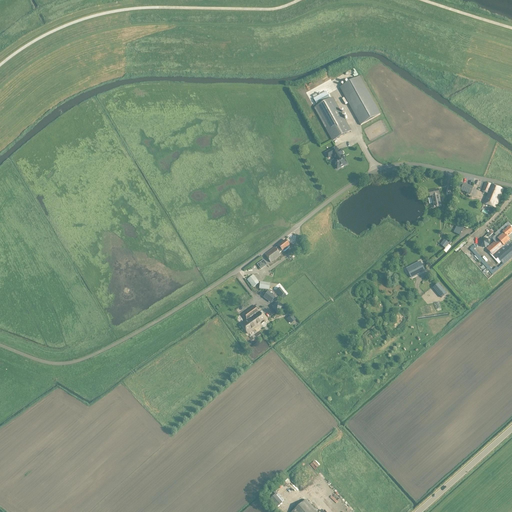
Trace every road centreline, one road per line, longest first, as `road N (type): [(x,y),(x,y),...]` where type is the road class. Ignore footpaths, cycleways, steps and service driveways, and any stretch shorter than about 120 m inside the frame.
road 1 (unclassified): [(0,344),(57,363),(95,353),(180,307),(386,166),(424,164),(511,185)]
road 2 (track): [(511,45),(357,0),(270,25),(105,29),(41,55),(0,86)]
road 3 (tertiary): [(418,511),(511,427)]
